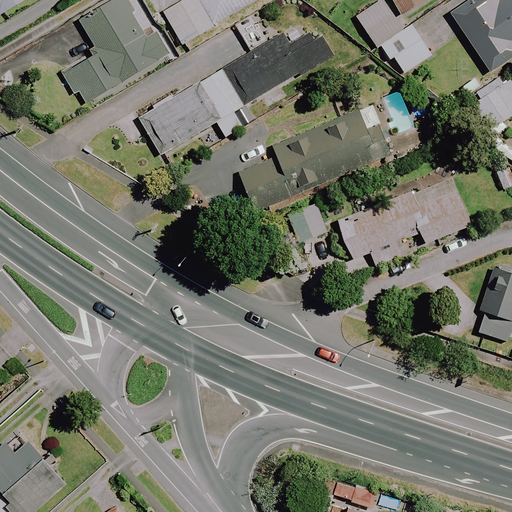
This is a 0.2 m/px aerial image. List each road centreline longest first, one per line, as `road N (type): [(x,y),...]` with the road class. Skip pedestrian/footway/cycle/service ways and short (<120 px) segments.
road 1 (trunk): [(186,295),(281,343),(511,422)]
road 2 (trunk): [(0,169),(186,295)]
road 3 (trunk): [(511,469),(343,415)]
road 4 (trunk): [(343,415),(184,349)]
road 5 (trunk): [(343,415),(251,440),(231,484),(230,511)]
road 6 (trunk): [(112,404),(0,277)]
road 7 (trunk): [(137,323),(0,234)]
